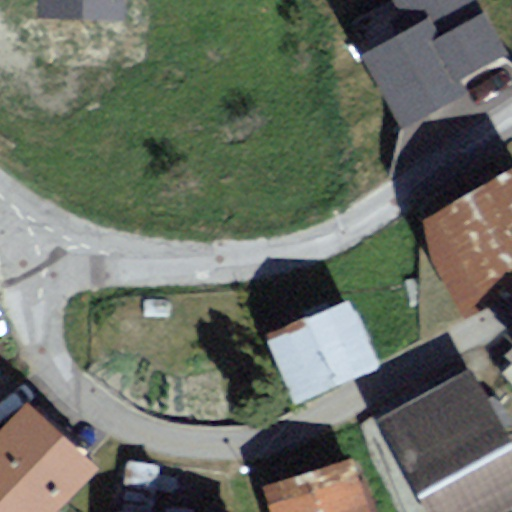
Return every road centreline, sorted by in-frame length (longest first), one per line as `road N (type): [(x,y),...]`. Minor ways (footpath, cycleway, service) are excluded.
road 1 (residential): [(29,241),(45,369),(104,431),(222,453),(321,422),(465,351),(511,315)]
road 2 (residential): [(511,157),(435,207),(306,257),(145,271),(29,241)]
